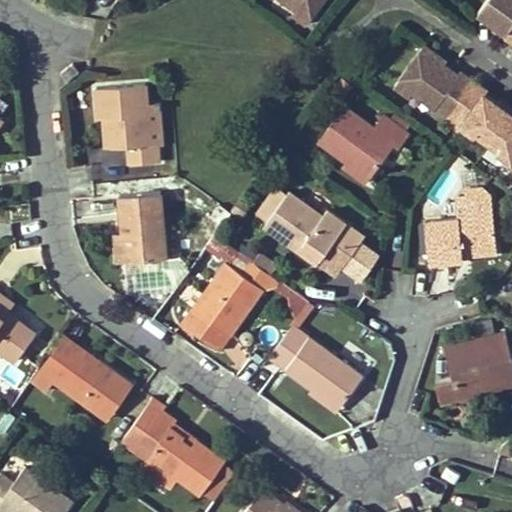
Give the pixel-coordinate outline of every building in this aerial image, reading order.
[(287,0),(296,6),(289,15),(306,27),(324,0),(287,0)] [(510,27),(511,28),(511,0),(486,0),(478,12),(496,25),(507,33),(510,27)] [(511,28),(510,27),(507,33),(496,25),(491,31),(511,45),(511,28)] [(511,115),(505,111),(495,104),(481,94),(475,102),(462,93),(450,85),(456,75),(442,65),(445,62),(441,59),(422,45),(392,88),(407,98),(411,92),(434,107),(429,113),(454,131),(459,126),(483,143),(509,161),(505,167),(511,171),(511,115)] [(73,60),(60,71),(68,79),(80,68),(73,60)] [(450,85),(462,93),(475,102),(481,94),(484,89),(459,71),(456,75),(450,85)] [(129,163),(161,160),(160,145),(152,144),(146,84),(96,87),(100,118),(103,118),(114,117),(117,147),(128,147),(129,163)] [(495,104),(505,111),(511,115),(511,107),(498,98),(495,104)] [(395,143),(398,145),(409,130),(384,114),(375,126),(347,107),(322,143),(346,160),(371,177),(395,143)] [(117,147),(114,117),(103,118),(106,148),(117,147)] [(367,183),(371,177),(346,160),(342,166),(367,183)] [(483,184),(461,186),(456,195),(457,205),(493,202),(492,193),(483,184)] [(328,209),(324,214),(290,189),(264,226),(295,249),(300,242),(321,258),(337,270),(363,235),(328,209)] [(123,231),(127,260),(166,256),(166,252),(161,190),(120,194),(123,231)] [(464,255),(463,246),(497,243),(493,202),(457,205),(458,218),(427,221),(431,263),(464,260),(464,255)] [(116,261),(127,260),(123,231),(113,233),(116,261)] [(207,244),(218,253),(228,240),(216,232),(207,244)] [(316,265),(321,258),(300,242),(295,249),(316,265)] [(497,243),(463,246),(464,255),(497,252),(497,243)] [(177,255),(166,256),(127,260),(129,293),(175,288),(193,264),(191,260),(188,257),(186,255),(177,255)] [(337,270),(321,258),(316,265),(332,277),(337,270)] [(282,280),(253,259),(243,273),(227,263),(205,295),(191,284),(181,297),(195,307),(181,326),(193,334),(195,331),(220,348),(263,288),(276,288),(282,280)] [(5,315),(0,311),(0,292),(1,291),(0,290),(0,350),(16,362),(37,330),(8,310),(5,315)] [(0,292),(0,311),(5,315),(8,310),(14,300),(1,291),(0,292)] [(364,374),(295,325),(272,357),(313,387),(342,407),(364,374)] [(489,383),(511,376),(511,352),(506,329),(446,345),(454,375),(435,380),(440,402),(491,389),(489,383)] [(67,335),(62,341),(89,359),(92,354),(67,335)] [(41,370),(57,381),(61,377),(73,386),(75,383),(112,409),(131,381),(92,354),(89,359),(62,341),(41,370)] [(511,376),(489,383),(491,389),(511,383),(511,376)] [(73,386),(61,377),(57,381),(107,416),(112,409),(75,383),(73,386)] [(337,413),(342,407),(313,387),(309,394),(337,413)] [(121,441),(147,459),(177,481),(180,477),(202,492),(227,459),(199,438),(194,444),(184,438),(186,435),(172,426),(175,421),(176,420),(162,410),(166,404),(153,395),(135,421),(121,441)] [(199,438),(175,421),(172,426),(186,435),(184,438),(194,444),(199,438)] [(172,487),(177,481),(147,459),(142,466),(172,487)] [(17,511),(64,511),(74,497),(26,464),(15,480),(1,469),(0,470),(0,502),(2,501),(17,511)] [(297,511),(285,503),(262,487),(245,511),(297,511)] [(285,503),(297,511),(307,511),(289,498),(285,503)] [(0,509),(4,511),(17,511),(2,501),(0,502),(0,509)]
